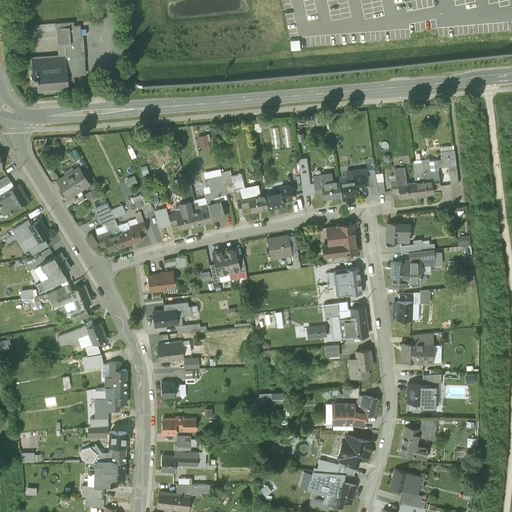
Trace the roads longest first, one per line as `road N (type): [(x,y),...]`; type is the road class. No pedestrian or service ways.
road 1 (residential): [(98,273),(124,257),(365,207),(390,400),(364,511)]
road 2 (tertiary): [(22,119),(511,77)]
road 3 (residential): [(98,273),(142,372),(139,511)]
road 4 (track): [(511,300),(485,79)]
road 5 (residential): [(22,119),(24,156),(98,273)]
